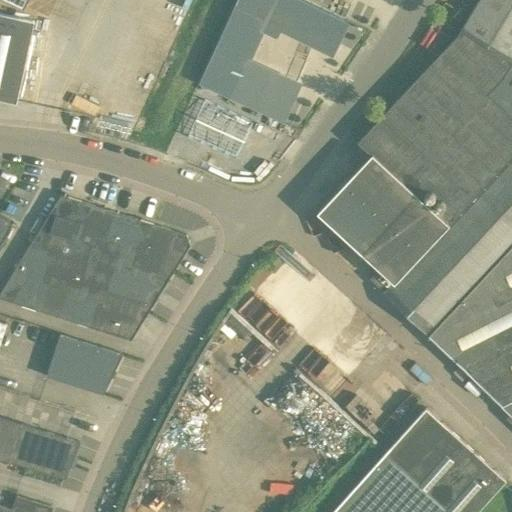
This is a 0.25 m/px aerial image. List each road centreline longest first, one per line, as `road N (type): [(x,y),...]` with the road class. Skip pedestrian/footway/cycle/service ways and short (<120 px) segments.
road 1 (unclassified): [(99,511),(137,420),(262,216)]
road 2 (residential): [(511,438),(359,288),(262,216)]
road 3 (residential): [(262,216),(87,151),(0,140)]
road 4 (residential): [(262,216),(420,0)]
